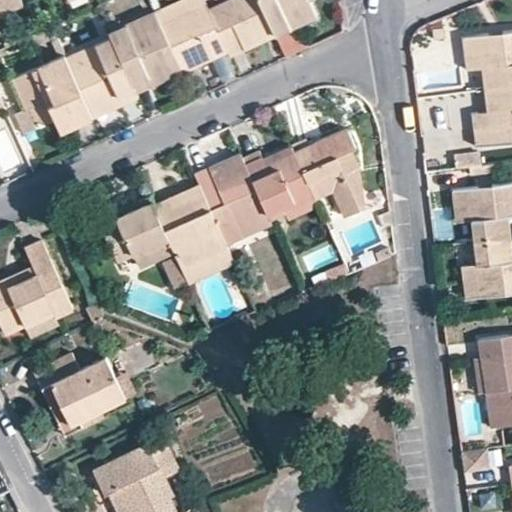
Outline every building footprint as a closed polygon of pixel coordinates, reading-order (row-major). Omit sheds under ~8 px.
[(0,0),(0,14),(24,4),(22,0),(0,0)] [(174,0),(154,9),(179,62),(193,56),(197,63),(227,50),(206,6),(203,0),(174,0)] [(227,50),(229,54),(275,32),(259,0),(218,0),(206,6),(227,50)] [(259,0),(275,32),(316,14),(310,0),(259,0)] [(110,34),(135,91),(167,77),(164,69),(179,62),(154,9),(108,30),(110,34)] [(511,29),(461,36),(466,70),(479,67),(483,88),(511,84),(511,29)] [(64,54),(92,115),(137,95),(135,91),(110,34),(64,54)] [(11,76),(25,107),(28,105),(37,125),(54,118),(59,130),(92,115),(64,54),(63,52),(11,76)] [(470,112),(474,144),(511,138),(511,84),(483,88),(485,111),(470,112)] [(293,149),(315,196),(332,189),(343,215),(365,205),(360,164),(352,147),(355,145),(346,126),(293,149)] [(441,135),(442,149),(472,147),(471,133),(441,135)] [(244,160),(270,217),(284,212),(287,216),(318,203),(315,196),(293,149),(290,143),(262,155),(261,153),(244,160)] [(197,181),(224,242),(272,222),(270,217),(244,160),(239,150),(192,170),(197,181)] [(425,173),(480,165),(478,150),(423,157),(425,173)] [(175,253),(187,281),(233,261),(224,242),(197,181),(151,202),(173,250),(175,253)] [(511,181),(452,189),(455,220),(470,219),(472,241),(510,236),(508,214),(511,213),(511,181)] [(100,220),(116,259),(133,252),(139,265),(173,250),(151,202),(148,193),(113,208),(116,213),(100,220)] [(0,276),(0,324),(4,332),(24,323),(29,334),(57,322),(54,314),(72,306),(40,236),(23,244),(31,262),(0,276)] [(460,264),(463,297),(511,291),(511,254),(510,236),(472,241),(474,263),(460,264)] [(162,259),(173,286),(187,281),(175,253),(162,259)] [(103,313),(97,299),(85,305),(90,319),(103,313)] [(511,330),(477,336),(485,390),(490,389),(496,426),(511,423),(511,330)] [(32,368),(63,432),(81,423),(82,425),(103,415),(99,408),(135,390),(124,369),(114,374),(104,353),(78,366),(70,349),(32,368)] [(485,390),(489,425),(496,426),(490,389),(485,390)] [(107,489),(117,511),(164,511),(175,506),(170,494),(172,492),(164,474),(178,467),(162,433),(146,441),(146,440),(91,466),(103,492),(107,489)] [(483,443),(457,447),(459,459),(484,456),(483,443)] [(176,511),(198,511),(195,503),(176,511)]
